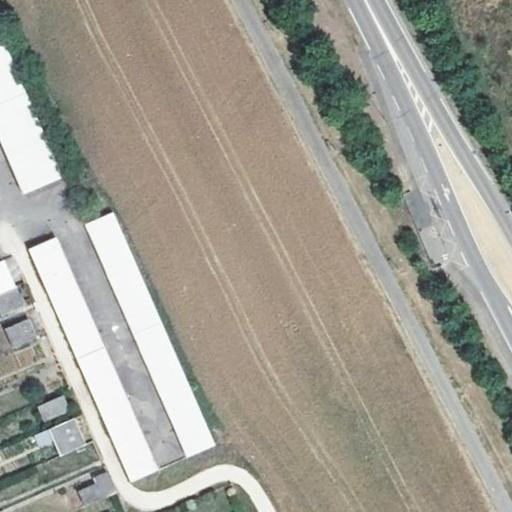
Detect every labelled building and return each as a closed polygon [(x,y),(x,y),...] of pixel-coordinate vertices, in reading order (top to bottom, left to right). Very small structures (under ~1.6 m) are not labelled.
[(0,64),(10,60),(3,42),(0,43),(0,64)] [(0,84),(18,77),(10,60),(0,64),(0,84)] [(0,104),(25,94),(18,77),(0,84),(0,104)] [(0,124),(33,110),(25,94),(0,104),(0,124)] [(40,127),(33,110),(0,124),(0,141),(1,144),(40,127)] [(47,144),(40,127),(1,144),(9,161),(47,144)] [(55,161),(47,144),(9,161),(16,178),(55,161)] [(62,179),(55,161),(16,178),(24,195),(62,179)] [(119,228),(113,214),(86,225),(92,239),(119,228)] [(125,241),(119,228),(92,239),(98,253),(125,241)] [(62,251),(56,237),(29,250),(36,264),(62,251)] [(131,255),(125,241),(98,253),(103,267),(131,255)] [(68,265),(62,251),(36,264),(41,278),(68,265)] [(137,269),(131,255),(103,267),(110,280),(137,269)] [(0,262),(0,293),(13,288),(2,262),(0,262)] [(74,279),(68,265),(41,278),(47,292),(74,279)] [(143,282),(137,269),(110,280),(116,294),(143,282)] [(80,293),(74,279),(47,292),(53,305),(80,293)] [(149,297),(143,282),(116,294),(121,308),(149,297)] [(0,312),(0,314),(20,305),(14,291),(0,296),(0,312)] [(86,306),(80,293),(53,305),(59,319),(86,306)] [(155,310),(149,297),(121,308),(127,321),(155,310)] [(92,320),(86,306),(59,319),(65,333),(92,320)] [(161,324),(155,310),(127,321),(134,335),(161,324)] [(11,348),(35,337),(27,320),(4,330),(11,348)] [(98,334),(92,320),(65,333),(71,346),(98,334)] [(167,338),(161,324),(134,335),(140,349),(167,338)] [(104,348),(98,334),(71,346),(77,360),(104,348)] [(173,351),(167,338),(140,349),(145,363),(173,351)] [(110,362),(104,348),(77,360),(83,374),(110,362)] [(179,365),(173,351),(145,363),(151,377),(179,365)] [(116,375),(110,362),(83,374),(89,387),(116,375)] [(184,379),(179,365),(151,377),(158,390),(184,379)] [(122,389),(116,375),(89,387),(95,401),(122,389)] [(190,392),(184,379),(158,390),(164,404),(190,392)] [(128,403),(122,389),(95,401),(101,415),(128,403)] [(197,406),(190,392),(164,404),(169,418),(197,406)] [(44,422),(68,412),(62,397),(38,408),(44,422)] [(134,417),(128,403),(101,415),(107,428),(134,417)] [(203,420),(197,406),(169,418),(175,431),(203,420)] [(140,430),(134,417),(107,428),(113,442),(140,430)] [(47,430),(59,455),(83,446),(72,419),(47,430)] [(208,434),(203,420),(175,431),(181,445),(208,434)] [(145,444),(140,430),(113,442),(119,456),(145,444)] [(214,447),(208,434),(181,445),(187,459),(214,447)] [(151,458),(145,444),(119,456),(125,470),(151,458)] [(158,471),(151,458),(125,470),(130,484),(158,471)] [(84,507),(115,493),(106,473),(92,479),(95,485),(78,492),(84,507)]
